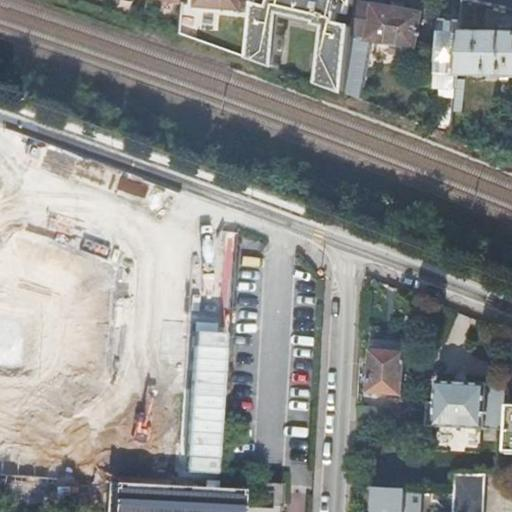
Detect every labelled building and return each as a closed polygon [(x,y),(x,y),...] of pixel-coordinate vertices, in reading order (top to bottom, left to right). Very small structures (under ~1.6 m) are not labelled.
[(195,0),(195,5),(239,9),(239,0),(195,0)] [(239,0),(239,9),(254,10),(255,0),(239,0)] [(318,84),(345,94),(351,35),(352,20),(349,20),(348,24),(338,21),(342,3),(349,5),(349,8),(353,8),(354,0),(272,0),(272,5),(255,0),(254,10),(250,59),(279,69),(284,16),(324,26),(318,84)] [(345,94),(367,102),(374,39),(416,48),(422,12),(356,0),(354,0),(353,8),(352,20),(351,35),(345,94)] [(448,74),(456,74),(456,73),(460,29),(461,21),(440,19),(434,84),(447,85),(448,74)] [(456,73),(511,74),(511,30),(460,29),(456,73)] [(456,78),(453,109),(461,109),(463,79),(456,78)] [(369,347),(367,390),(402,393),(405,349),(401,349),(402,345),(372,343),(372,348),(369,347)] [(485,383),(435,379),(432,423),(483,427),(485,383)] [(383,425),(411,426),(412,409),(384,408),(383,425)] [(481,511),(484,471),(454,471),(453,490),(451,511),(481,511)] [(114,482),(112,511),(278,511),(279,507),(244,505),(244,488),(220,487),(168,485),(168,475),(160,474),(160,477),(143,476),(143,483),(114,482)] [(415,511),(417,488),(373,486),(372,508),(371,508),(370,511),(415,511)]
